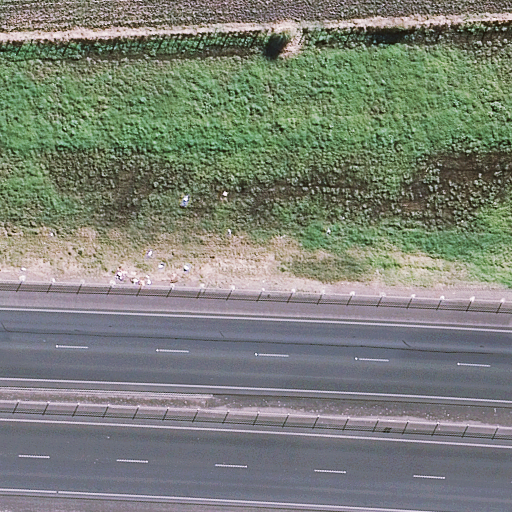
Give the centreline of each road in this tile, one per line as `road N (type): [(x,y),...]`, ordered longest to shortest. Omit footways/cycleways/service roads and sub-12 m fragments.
road 1 (motorway): [(511,451),(359,439),(257,457),(0,448)]
road 2 (motorway): [(0,346),(511,370)]
